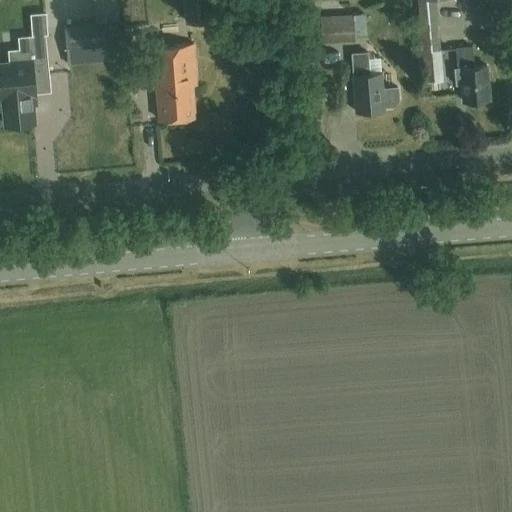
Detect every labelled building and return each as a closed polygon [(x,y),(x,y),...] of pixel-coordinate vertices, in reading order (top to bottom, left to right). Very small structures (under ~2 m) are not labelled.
[(183,0),(183,2),(185,20),(185,23),(214,20),(211,0),(183,0)] [(417,0),(419,20),(417,21),(421,55),(423,55),(424,66),(441,65),(434,0),(417,0)] [(320,16),(322,38),(354,36),(353,14),(345,14),(345,8),(337,9),(338,15),(320,16)] [(64,26),(67,62),(121,58),(118,21),(64,26)] [(18,48),(8,49),(9,61),(0,61),(0,95),(2,95),(5,123),(33,121),(31,93),(34,93),(34,91),(50,89),(44,32),(17,35),(18,48)] [(192,83),(196,82),(193,43),(149,46),(152,87),(156,86),(159,118),(195,115),(192,83)] [(463,100),(489,97),(486,63),(473,64),(471,45),(456,46),(457,67),(460,66),(463,100)] [(397,87),(383,88),(382,72),(381,72),(369,73),(367,58),(367,57),(367,51),(352,52),(352,58),(353,74),(352,74),(355,111),(385,109),(384,106),(394,105),(398,99),(397,87)]
